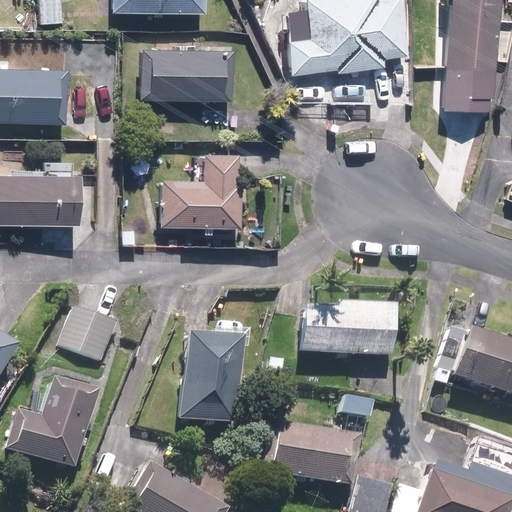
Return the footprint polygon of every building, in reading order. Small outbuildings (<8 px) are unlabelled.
[(56,0),(35,0),(38,24),(59,22),(56,0)] [(108,0),(108,10),(198,10),(197,0),(108,0)] [(380,64),(370,0),(325,0),(330,34),(304,38),(309,71),(335,67),(335,70),(380,64)] [(492,0),(443,0),(441,69),(490,71),(492,0)] [(137,48),(137,99),(226,100),(227,49),(137,48)] [(0,68),(0,119),(59,120),(59,69),(0,68)] [(98,106),(61,104),(60,141),(97,143),(98,106)] [(157,180),(157,225),(234,226),(234,180),(230,180),(230,154),(198,154),(198,180),(157,180)] [(0,173),(0,222),(71,222),(71,173),(0,173)] [(299,308),(297,352),(385,356),(388,306),(332,303),(331,309),(299,308)] [(112,324),(70,310),(58,345),(99,359),(112,324)] [(511,344),(460,330),(446,377),(511,396),(511,344)] [(234,338),(180,334),(174,420),(228,423),(234,338)] [(0,363),(9,347),(0,341),(0,363)] [(70,467),(90,393),(45,381),(35,419),(14,413),(4,449),(70,467)] [(265,423),(257,471),(344,485),(351,438),(265,423)] [(427,462),(410,511),(504,511),(508,500),(507,499),(511,485),(511,480),(464,465),(461,473),(427,462)] [(218,511),(220,510),(143,465),(116,509),(122,511),(218,511)] [(351,476),(343,511),(348,511),(381,511),(388,485),(351,476)]
